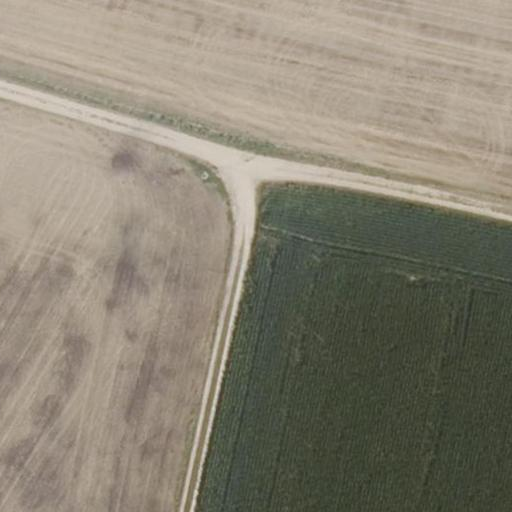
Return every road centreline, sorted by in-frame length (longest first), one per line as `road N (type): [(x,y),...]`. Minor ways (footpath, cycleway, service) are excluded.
road 1 (track): [(255,173),(183,511)]
road 2 (track): [(0,97),(255,173)]
road 3 (track): [(255,173),(511,223)]
